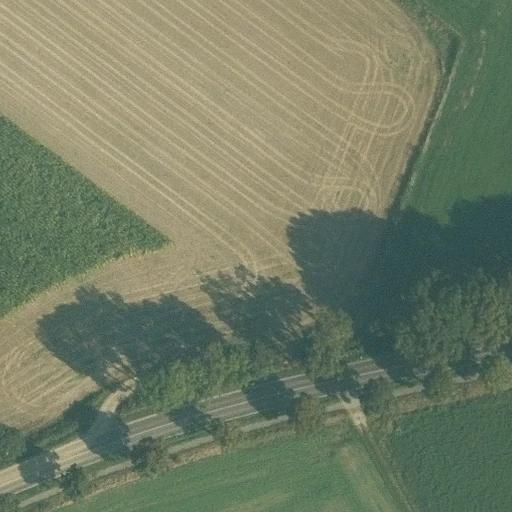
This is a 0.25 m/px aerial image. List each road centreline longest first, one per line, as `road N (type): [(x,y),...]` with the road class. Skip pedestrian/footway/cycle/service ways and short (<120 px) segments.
road 1 (secondary): [(0,487),(239,405),(511,344)]
road 2 (track): [(98,451),(112,402),(144,377),(346,338),(406,166)]
road 3 (track): [(327,384),(402,511)]
